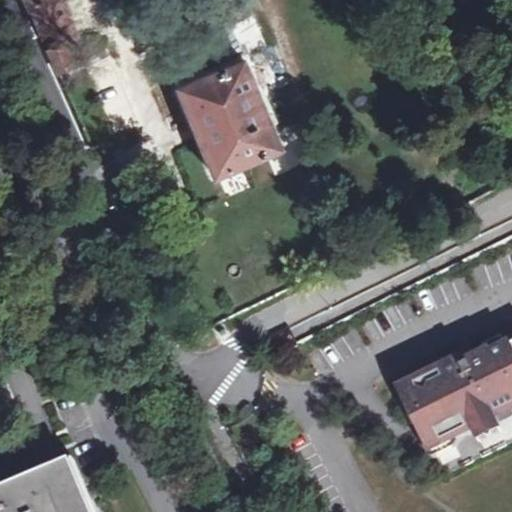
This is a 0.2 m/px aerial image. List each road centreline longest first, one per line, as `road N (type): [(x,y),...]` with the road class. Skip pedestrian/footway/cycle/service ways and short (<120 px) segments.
road 1 (residential): [(1,0),(40,115),(189,378),(215,370)]
road 2 (residential): [(215,370),(253,327),(511,200)]
road 3 (residential): [(215,370),(288,392),(371,374),(511,310)]
road 4 (residential): [(165,511),(74,344)]
